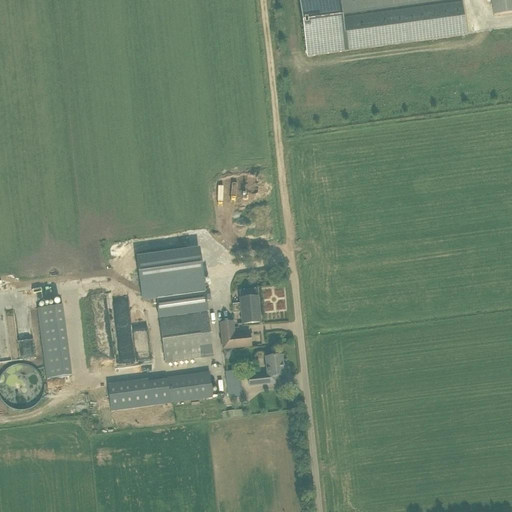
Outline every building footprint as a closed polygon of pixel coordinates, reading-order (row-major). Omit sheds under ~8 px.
[(299,0),(307,57),(466,35),(461,0),(299,0)] [(511,0),(491,0),(494,16),(511,13),(511,0)] [(197,250),(138,258),(144,301),(155,299),(158,319),(206,312),(204,301),(209,301),(207,290),(203,290),(197,250)] [(238,292),(239,304),(232,305),(233,314),(240,313),(241,324),(259,323),(256,290),(238,292)] [(72,376),(62,305),(36,309),(46,379),(72,376)] [(206,312),(158,319),(165,364),(213,357),(207,312),(206,312)] [(234,335),(233,322),(219,323),(222,350),(223,350),(232,349),(251,347),(249,334),(234,335)] [(232,349),(223,350),(224,359),(230,359),(233,356),(232,349)] [(248,377),(249,387),(276,384),(275,377),(286,376),(285,369),(283,369),(282,356),(265,358),(267,375),(248,377)] [(24,364),(20,364),(14,365),(9,367),(5,371),(1,375),(0,377),(0,397),(2,400),(6,405),(12,408),(17,410),(23,410),(30,409),(35,405),(39,401),(41,396),(43,391),(43,387),(42,381),(40,376),(37,372),(33,368),(29,366),(24,364)] [(236,371),(225,373),(228,398),(239,397),(236,371)] [(170,404),(213,398),(209,373),(167,379),(170,404)] [(148,380),(107,385),(111,412),(151,406),(148,380)] [(241,410),(222,412),(223,418),(242,416),(241,410)]
